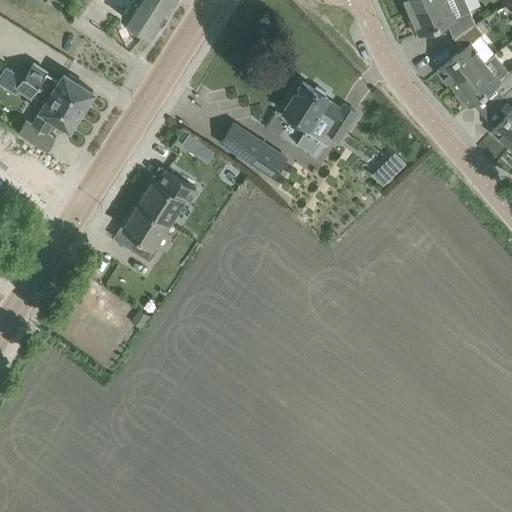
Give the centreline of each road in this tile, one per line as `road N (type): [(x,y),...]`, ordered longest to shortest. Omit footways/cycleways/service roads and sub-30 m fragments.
road 1 (residential): [(511,220),(384,65),(362,0)]
road 2 (secondary): [(75,210),(209,0)]
road 3 (secondary): [(0,328),(75,210)]
